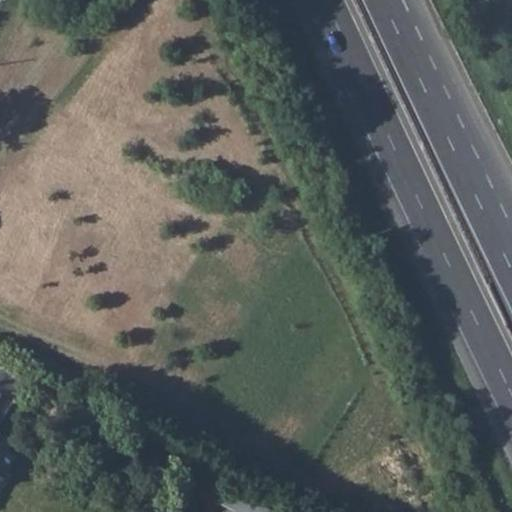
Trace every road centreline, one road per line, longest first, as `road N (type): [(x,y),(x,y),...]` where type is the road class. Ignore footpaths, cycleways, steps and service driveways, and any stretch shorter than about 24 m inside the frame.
road 1 (trunk): [(325,0),(511,393)]
road 2 (trunk): [(511,269),(382,0)]
